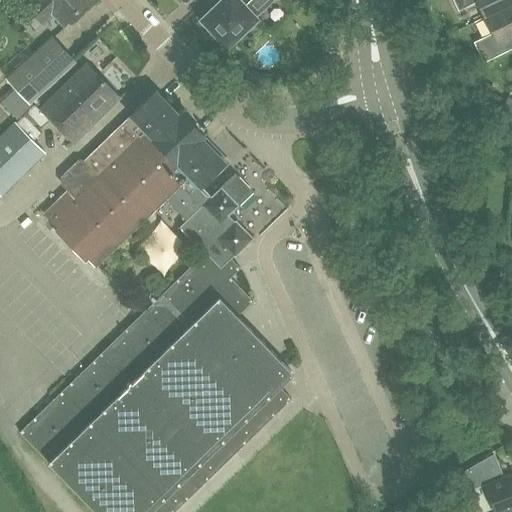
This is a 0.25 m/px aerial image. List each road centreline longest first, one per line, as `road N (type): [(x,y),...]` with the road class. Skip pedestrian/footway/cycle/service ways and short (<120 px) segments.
road 1 (residential): [(381,90),(310,114),(257,115),(174,57),(121,0)]
road 2 (secondary): [(511,365),(417,189),(381,90)]
